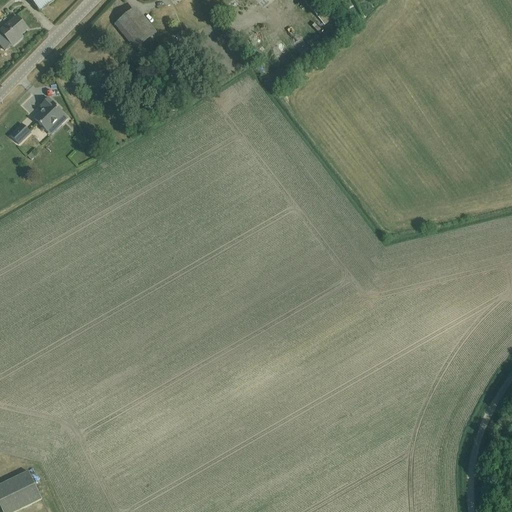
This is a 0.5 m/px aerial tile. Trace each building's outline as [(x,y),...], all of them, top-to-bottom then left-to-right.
[(28,0),(39,13),(54,0),(28,0)] [(116,26),(135,50),(156,33),(137,10),(116,26)] [(0,46),(4,52),(11,46),(12,47),(19,41),(17,39),(27,30),(16,18),(0,31),(0,46)] [(42,106),(45,109),(34,120),(42,128),(41,130),(43,132),(46,132),(47,133),(58,122),(61,126),(68,119),(48,99),(42,106)] [(10,137),(19,146),(31,134),(22,125),(10,137)] [(29,154),(32,160),(42,154),(38,149),(29,154)] [(0,486),(0,507),(2,511),(17,511),(42,500),(28,473),(0,486)]
